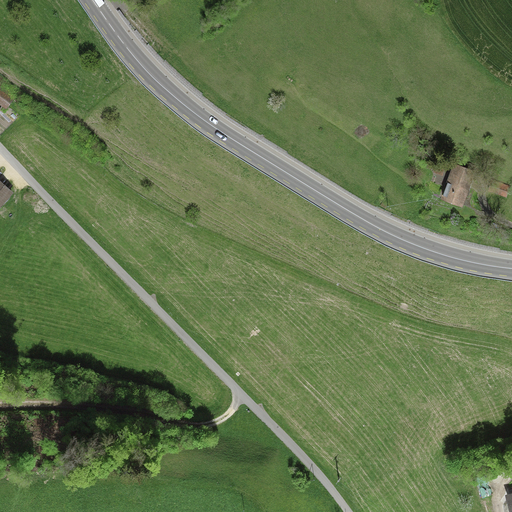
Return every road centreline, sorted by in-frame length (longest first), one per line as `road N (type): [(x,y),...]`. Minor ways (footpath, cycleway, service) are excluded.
road 1 (primary): [(94,0),(159,87),(217,129),(423,251),(511,269)]
road 2 (residential): [(0,144),(347,511)]
road 3 (track): [(0,404),(107,407),(207,425),(226,417),(238,393)]
